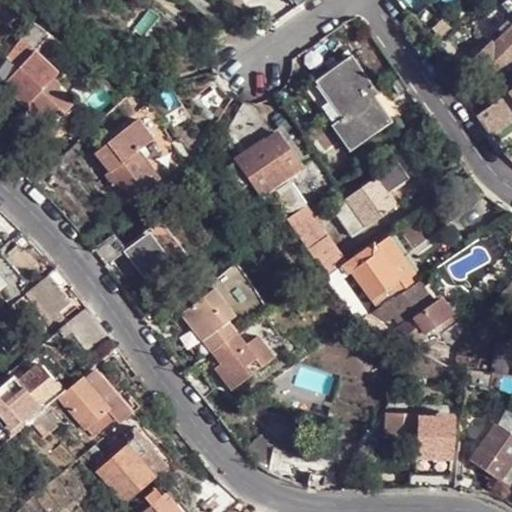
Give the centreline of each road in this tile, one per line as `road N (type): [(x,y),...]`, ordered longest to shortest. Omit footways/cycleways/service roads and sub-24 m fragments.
road 1 (residential): [(471,511),(331,511),(260,495),(228,470),(74,258),(0,185)]
road 2 (residential): [(511,193),(373,0)]
